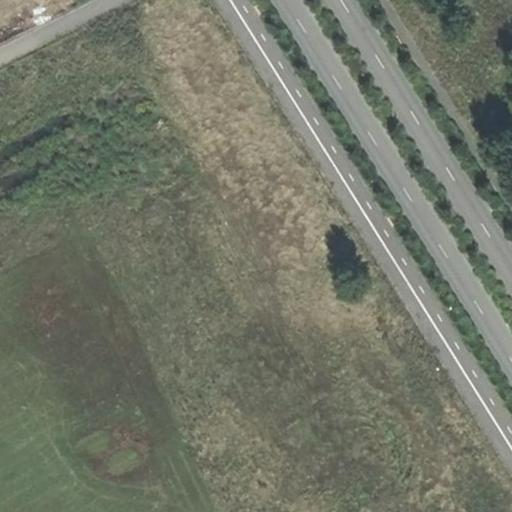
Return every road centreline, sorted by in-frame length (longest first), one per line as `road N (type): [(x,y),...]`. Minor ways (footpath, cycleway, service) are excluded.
road 1 (tertiary): [(286,0),(511,359)]
road 2 (tertiary): [(511,272),(342,0)]
